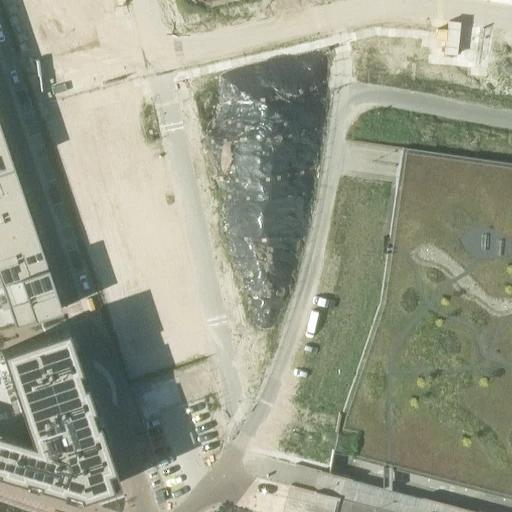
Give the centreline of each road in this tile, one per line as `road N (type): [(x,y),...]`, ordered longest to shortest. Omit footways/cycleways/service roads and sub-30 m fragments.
road 1 (residential): [(270,392),(222,359),(160,53)]
road 2 (residential): [(511,15),(360,4),(160,53)]
road 3 (unclassified): [(270,392),(320,228),(342,91)]
road 4 (residential): [(96,370),(0,83)]
road 5 (unclassified): [(511,121),(342,91)]
road 6 (residential): [(96,370),(142,511)]
